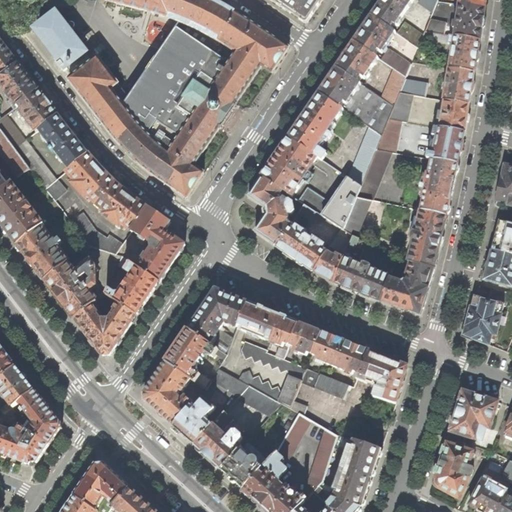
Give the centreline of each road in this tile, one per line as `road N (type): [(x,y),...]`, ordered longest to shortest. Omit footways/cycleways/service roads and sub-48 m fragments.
road 1 (residential): [(0,13),(127,173),(217,233)]
road 2 (residential): [(438,352),(304,301),(218,250)]
road 3 (residential): [(438,352),(484,129)]
road 4 (residential): [(217,233),(214,207),(320,49)]
road 5 (residential): [(104,411),(218,250)]
road 6 (secondary): [(104,411),(0,282)]
road 7 (secondary): [(215,511),(104,411)]
road 8 (residential): [(400,490),(438,352)]
road 9 (residential): [(484,129),(505,0)]
